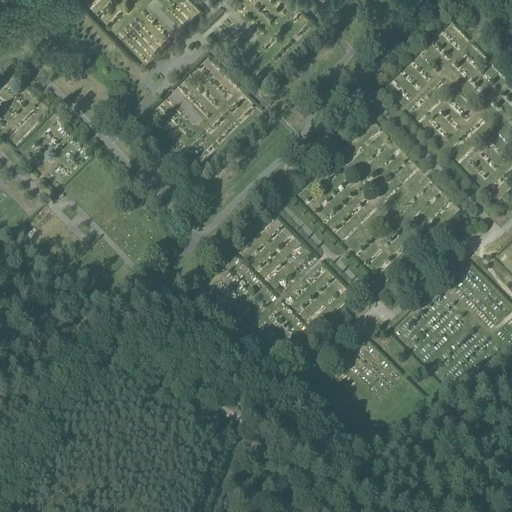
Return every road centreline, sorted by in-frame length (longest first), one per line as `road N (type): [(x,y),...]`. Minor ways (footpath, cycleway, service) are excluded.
road 1 (track): [(360,497),(299,461),(246,414),(92,340)]
road 2 (track): [(0,508),(92,340)]
road 3 (track): [(360,497),(393,463),(485,410),(511,383)]
